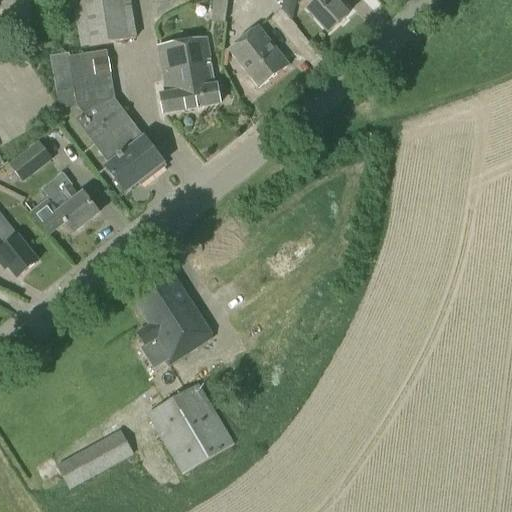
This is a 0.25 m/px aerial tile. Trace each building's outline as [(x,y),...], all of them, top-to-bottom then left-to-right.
[(74,0),(82,48),(135,40),(128,0),(74,0)] [(306,0),(312,6),(307,11),(328,34),(348,16),(337,5),(341,1),(339,0),(306,0)] [(381,0),(378,4),(391,19),(405,7),(399,0),(381,0)] [(258,90),(288,67),(258,28),(228,52),(258,90)] [(206,38),(156,47),(165,96),(160,96),(164,116),(220,106),(216,87),(214,87),(206,38)] [(115,101),(107,52),(70,58),(69,55),(49,58),(56,95),(73,92),(76,107),(82,115),(74,121),(108,167),(106,169),(125,194),(163,165),(144,140),(115,101)] [(299,75),(304,90),(321,85),(317,70),(299,75)] [(22,185),(52,162),(38,143),(8,166),(22,185)] [(78,198),(71,188),(72,187),(63,174),(41,191),(50,202),(48,204),(47,203),(32,214),(49,235),(63,224),(72,236),(99,215),(83,195),(78,198)] [(16,237),(7,226),(0,216),(0,265),(5,271),(8,269),(17,280),(38,263),(17,237),(16,237)] [(168,365),(211,335),(170,274),(132,300),(150,327),(138,335),(145,347),(153,342),(168,365)] [(181,476),(233,446),(198,386),(146,416),(181,476)] [(69,491),(134,456),(120,432),(56,467),(69,491)]
